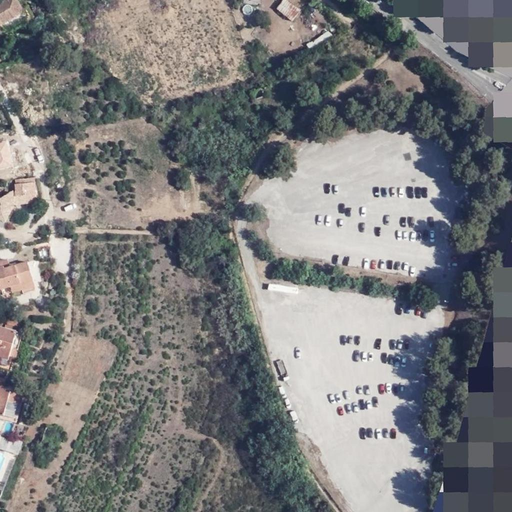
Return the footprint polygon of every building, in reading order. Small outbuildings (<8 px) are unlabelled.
[(23,10),(17,0),(5,0),(0,3),(0,33),(4,30),(1,25),(24,12),(23,10)] [(28,7),(23,10),(24,12),(1,25),(4,30),(6,33),(34,17),(28,7)] [(15,180),(17,196),(24,196),(24,203),(37,202),(35,178),(15,180)] [(52,257),(51,246),(37,248),(39,259),(52,257)] [(11,286),(21,283),(22,285),(34,282),(28,262),(10,267),(8,259),(0,261),(0,284),(1,289),(11,286)] [(21,283),(11,286),(12,292),(35,285),(34,282),(22,285),(21,283)] [(8,318),(5,326),(23,331),(26,323),(8,318)] [(0,357),(9,360),(10,355),(16,357),(23,331),(5,326),(5,328),(0,326),(0,357)] [(0,378),(0,414),(15,418),(21,391),(4,387),(6,380),(0,378)]
